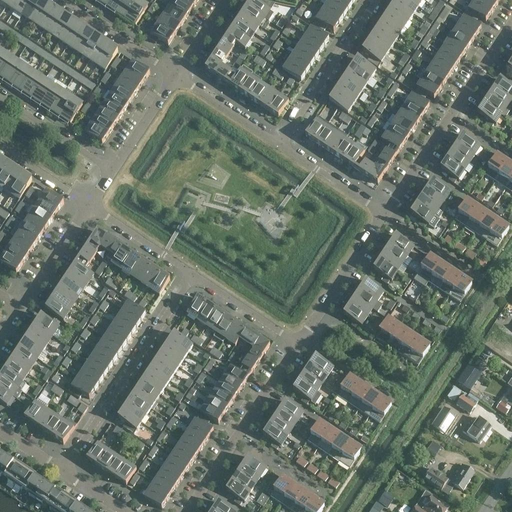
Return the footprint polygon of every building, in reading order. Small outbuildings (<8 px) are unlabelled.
[(15,11),(22,0),(11,0),(8,6),(15,11)] [(23,16),(33,0),(22,0),(15,11),(23,16)] [(30,21),(42,3),(36,0),(33,0),(23,16),(30,21)] [(117,13),(125,0),(112,0),(108,6),(111,8),(117,13)] [(127,19),(138,1),(136,0),(125,0),(117,13),(124,16),(124,17),(127,19)] [(192,12),(175,0),(169,9),(186,20),(187,19),(188,19),(187,19),(192,12)] [(197,4),(190,0),(175,0),(192,12),(192,11),(197,4)] [(271,12),(252,0),(253,0),(248,8),(247,7),(247,8),(248,8),(265,19),(270,12),(271,12)] [(348,12),(330,0),(325,7),(343,19),(344,19),(348,12)] [(353,5),(345,0),(330,0),(348,12),(349,12),(353,5)] [(419,8),(406,0),(397,0),(395,3),(396,3),(396,4),(396,3),(414,15),(419,8)] [(406,0),(419,8),(423,1),(421,0),(406,0)] [(496,8),(483,0),(476,0),(474,4),(491,15),(492,15),(491,15),(496,8)] [(500,1),(498,0),(483,0),(496,8),(500,1)] [(136,26),(148,8),(138,1),(127,19),(129,20),(130,20),(135,25),(135,26),(136,26)] [(38,26),(49,8),(42,3),(30,21),(38,26)] [(414,15),(396,3),(396,4),(396,3),(391,10),(391,11),(391,10),(409,22),(414,15)] [(491,15),(474,4),(466,16),(476,22),(479,18),(486,22),(491,15)] [(343,19),(325,7),(321,14),(339,26),(343,19)] [(45,31),(57,13),(49,8),(38,26),(45,31)] [(265,19),(248,8),(243,15),(242,15),(243,15),(243,16),(260,27),(265,19)] [(186,20),(169,9),(164,17),(181,28),(182,28),(181,28),(186,20)] [(409,22),(391,10),(391,11),(391,10),(386,17),(387,18),(387,17),(405,29),(409,22)] [(53,36),(65,18),(57,13),(45,31),(53,36)] [(339,26),(321,14),(313,26),(324,33),(327,29),(334,33),(339,26)] [(260,27),(243,16),(238,23),(237,22),(237,23),(238,23),(255,34),(260,27)] [(181,28),(164,17),(158,25),(175,36),(181,28)] [(405,29),(387,17),(387,18),(386,17),(381,24),(382,24),(382,25),(382,24),(400,36),(405,29)] [(60,41),(72,23),(65,18),(53,36),(60,41)] [(482,30),(475,25),(465,18),(460,26),(477,37),(477,36),(481,30),(482,30)] [(68,46),(80,28),(72,23),(60,41),(68,46)] [(255,34),(238,23),(233,30),(232,30),(233,30),(233,31),(250,42),(255,34)] [(400,36),(382,24),(382,25),(382,24),(377,31),(395,43),(400,36)] [(175,36),(158,25),(152,35),(153,36),(150,40),(156,44),(159,40),(169,46),(175,37),(176,37),(175,37),(175,36)] [(477,37),(460,26),(455,33),(472,44),(473,44),(472,43),(477,37)] [(75,51),(87,33),(80,28),(68,46),(75,51)] [(329,40),(322,35),(311,28),(306,36),(324,48),(325,48),(329,40)] [(250,42),(233,31),(228,38),(228,37),(227,38),(228,38),(236,44),(245,50),(244,49),(250,42)] [(395,43),(377,31),(372,38),(373,38),(391,50),(395,43)] [(83,56),(95,38),(87,33),(75,51),(83,56)] [(472,44),(455,33),(450,40),(467,51),(468,51),(468,50),(472,44)] [(324,48),(306,36),(302,43),(320,55),(319,55),(320,55),(324,48)] [(90,61),(102,43),(95,38),(83,56),(90,61)] [(226,60),(236,44),(228,38),(223,45),(222,45),(222,46),(217,53),(217,54),(226,60)] [(391,50),(373,38),(372,38),(367,45),(368,45),(386,57),(391,50)] [(467,51),(450,40),(446,47),(463,58),(463,57),(467,51)] [(98,66),(110,48),(102,43),(90,61),(98,66)] [(320,55),(302,43),(297,50),(315,61),(315,62),(320,55),(319,55),(320,55)] [(368,45),(363,53),(370,57),(367,62),(378,69),(386,57),(368,45)] [(463,58),(446,47),(441,54),(458,65),(459,65),(458,64),(463,58)] [(106,71),(117,54),(110,48),(98,66),(106,71)] [(315,61),(297,50),(292,57),(310,68),(310,69),(311,69),(315,62),(315,61)] [(221,67),(226,60),(217,54),(212,62),(212,61),(211,62),(212,62),(206,70),(214,76),(220,67),(221,67)] [(458,65),(441,54),(436,61),(453,72),(454,72),(454,71),(458,65)] [(5,79),(17,62),(7,56),(0,66),(0,76),(3,77),(2,77),(5,79)] [(242,64),(246,59),(241,56),(238,61),(242,64)] [(258,66),(262,61),(257,57),(253,63),(258,66)] [(310,68),(292,57),(288,64),(306,75),(305,76),(306,76),(310,69),(310,68)] [(376,72),(365,64),(359,60),(353,67),(354,67),(371,79),(376,72)] [(263,69),(266,64),(262,61),(258,66),(263,69)] [(453,72),(436,61),(432,67),(449,79),(449,78),(453,72)] [(14,86),(26,68),(17,62),(5,79),(8,81),(14,86)] [(151,74),(133,63),(127,72),(144,84),(144,83),(144,84),(145,83),(144,83),(150,74),(150,75),(151,74)] [(305,76),(306,75),(288,64),(283,71),(301,83),(306,76),(305,76)] [(236,78),(229,73),(221,67),(220,67),(214,76),(222,81),(222,82),(223,81),(230,86),(230,87),(236,78)] [(371,79),(354,67),(353,67),(348,74),(349,74),(367,86),(371,79)] [(449,79),(432,67),(427,74),(444,86),(445,86),(444,85),(449,79)] [(24,92),(36,75),(26,68),(14,86),(21,90),(24,92)] [(277,78),(281,73),(276,70),(272,75),(277,78)] [(240,93),(250,78),(240,71),(236,78),(230,87),(239,93),(240,93)] [(144,84),(127,72),(122,80),(139,91),(140,91),(139,91),(144,84)] [(282,82),(285,76),(281,73),(277,78),(282,82)] [(367,86),(349,74),(344,81),(362,93),(367,86)] [(444,86),(427,74),(422,81),(439,93),(440,93),(440,92),(444,86)] [(33,99),(45,81),(36,75),(24,92),(27,94),(33,99)] [(249,99),(259,84),(250,78),(240,93),(249,99),(249,100),(249,99)] [(291,88),(295,83),(290,79),(286,85),(291,88)] [(139,91),(122,80),(117,87),(134,99),(134,98),(134,99),(135,98),(134,98),(139,91)] [(511,87),(500,80),(500,81),(501,81),(495,90),(511,101),(511,100),(511,87)] [(43,104),(54,87),(45,81),(33,99),(40,102),(40,103),(43,104)] [(362,93),(344,81),(339,88),(357,100),(362,93)] [(439,93),(422,81),(415,93),(425,100),(428,96),(434,100),(439,93)] [(259,106),(269,90),(259,84),(249,99),(258,105),(258,106),(259,106)] [(52,111),(64,93),(54,87),(43,104),(46,106),(51,111),(52,111)] [(134,99),(117,87),(112,95),(129,106),(130,106),(129,106),(134,99)] [(339,88),(334,95),(335,95),(353,107),(357,100),(339,88)] [(268,112),(278,97),(269,90),(259,106),(268,112)] [(511,101),(495,90),(490,97),(489,97),(490,97),(507,109),(511,101)] [(61,117),(73,100),(64,93),(52,111),(52,112),(59,115),(61,117)] [(129,106),(112,95),(107,102),(124,113),(125,114),(125,113),(124,113),(129,106)] [(353,107),(335,95),(329,102),(330,102),(348,114),(353,107)] [(430,107),(423,103),(413,96),(408,104),(425,115),(430,108),(430,107)] [(278,119),(288,103),(278,97),(268,112),(278,119)] [(507,109),(490,97),(485,105),(502,116),(507,109)] [(70,124),(83,106),(73,100),(61,117),(64,119),(64,118),(70,124)] [(124,113),(107,102),(102,110),(119,121),(120,121),(119,121),(124,113)] [(425,115),(408,104),(403,111),(420,123),(420,122),(425,115)] [(502,116),(485,105),(478,114),(488,121),(485,125),(491,129),(494,125),(496,126),(496,125),(502,116)] [(334,116),(337,111),(333,108),(329,113),(334,116)] [(119,121),(102,110),(97,117),(114,128),(115,129),(115,128),(114,128),(119,121)] [(420,123),(403,111),(398,119),(415,130),(420,123)] [(343,123),(347,117),(342,114),(339,120),(343,123)] [(114,128),(97,117),(92,125),(109,136),(110,136),(109,136),(114,128)] [(348,126),(351,120),(347,117),(343,123),(348,126)] [(415,130),(398,119),(393,126),(410,138),(410,137),(415,130)] [(316,143),(326,128),(316,122),(317,121),(316,121),(306,137),(316,143)] [(109,136),(92,125),(86,134),(87,135),(85,139),(91,142),(93,139),(103,145),(109,136)] [(410,138),(393,126),(388,134),(405,145),(410,138)] [(362,135),(366,130),(361,127),(358,132),(362,135)] [(325,150),(335,135),(326,128),(316,143),(316,144),(325,150)] [(367,138),(370,133),(366,130),(362,135),(367,138)] [(405,145),(388,134),(383,141),(382,141),(390,147),(391,147),(400,153),(400,152),(400,153),(400,152),(405,145)] [(335,156),(345,141),(335,135),(325,150),(326,150),(335,156)] [(482,148),(463,136),(464,136),(458,146),(475,157),(481,148),(482,148)] [(344,162),(354,147),(345,141),(335,156),(334,156),(335,157),(335,156),(344,162)] [(475,157),(458,146),(453,153),(452,152),(452,153),(453,153),(470,164),(475,157)] [(360,160),(365,153),(364,153),(364,154),(354,147),(344,162),(344,163),(345,163),(354,169),(353,169),(354,169),(360,160)] [(395,160),(400,153),(391,147),(390,147),(380,163),(389,169),(389,168),(390,168),(389,168),(394,160),(395,161),(395,160)] [(470,164),(453,153),(448,161),(465,172),(470,164)] [(496,182),(507,165),(508,163),(507,164),(498,156),(496,158),(485,175),(485,176),(485,175),(496,182)] [(375,170),(367,165),(360,160),(354,169),(361,174),(362,174),(370,179),(375,170)] [(465,172),(448,161),(441,170),(451,176),(448,181),(454,185),(457,180),(459,182),(459,181),(465,172)] [(0,180),(9,167),(1,162),(0,164),(0,180)] [(384,176),(389,169),(380,163),(375,170),(370,179),(369,180),(370,180),(378,185),(384,176),(384,177),(384,176)] [(506,189),(511,180),(511,166),(508,163),(507,165),(496,182),(506,189)] [(0,187),(4,190),(16,172),(9,167),(0,180),(0,187)] [(12,195),(24,177),(16,172),(4,190),(12,195)] [(20,200),(32,183),(24,177),(12,195),(20,200)] [(452,193),(433,181),(434,181),(428,191),(445,202),(451,193),(452,193)] [(445,202),(428,191),(423,198),(422,197),(422,198),(423,198),(440,209),(445,202)] [(65,203),(47,192),(41,201),(58,213),(59,213),(58,212),(64,204),(65,203)] [(482,203),(485,199),(479,195),(476,199),(482,203)] [(440,209),(423,198),(418,206),(435,217),(440,209)] [(58,213),(41,201),(36,209),(53,220),(54,220),(53,220),(58,213)] [(466,227),(477,210),(478,208),(477,209),(468,201),(466,203),(455,220),(455,221),(466,227)] [(492,210),(495,206),(490,202),(487,206),(492,210)] [(435,217),(418,206),(411,215),(421,222),(418,226),(424,230),(427,225),(433,229),(439,220),(435,217)] [(476,234),(488,217),(489,215),(488,216),(478,208),(477,210),(466,227),(476,234)] [(53,220),(36,209),(31,216),(48,228),(49,228),(49,227),(48,227),(53,220)] [(503,217),(506,213),(500,209),(497,213),(503,217)] [(487,241),(498,224),(499,222),(498,223),(489,215),(488,217),(476,234),(487,241)] [(48,228),(31,216),(26,224),(43,235),(44,235),(43,235),(48,228)] [(497,249),(509,231),(499,222),(498,224),(487,241),(497,248),(497,249)] [(43,235),(26,224),(21,231),(38,243),(39,243),(39,242),(38,242),(43,235)] [(38,243),(21,231),(16,239),(33,250),(34,250),(33,250),(38,243)] [(100,247),(106,238),(98,233),(92,241),(92,242),(87,249),(96,255),(101,247),(100,247)] [(415,249),(396,237),(397,237),(390,246),(407,258),(414,248),(414,249),(415,249)] [(452,248),(455,243),(447,237),(444,242),(443,243),(452,248)] [(122,249),(114,244),(115,243),(114,243),(114,244),(106,238),(100,247),(101,247),(116,258),(122,249),(122,248),(122,249)] [(33,250),(16,239),(11,246),(28,258),(29,258),(29,257),(28,257),(33,250)] [(462,255),(466,250),(458,244),(454,249),(454,250),(463,255),(462,255)] [(28,258),(11,246),(6,254),(23,265),(24,265),(23,265),(28,258)] [(407,258),(390,246),(386,253),(385,253),(386,254),(403,265),(407,258)] [(85,271),(96,255),(87,249),(86,249),(86,250),(87,250),(81,257),(81,258),(76,265),(85,271)] [(122,270),(132,255),(131,255),(122,249),(116,258),(112,264),(122,270)] [(473,262),(476,257),(468,251),(465,256),(464,257),(473,262)] [(23,265),(6,254),(0,263),(1,264),(0,265),(0,268),(5,272),(7,268),(17,275),(23,265)] [(403,265),(386,254),(380,261),(397,273),(403,265)] [(131,277),(141,262),(141,261),(132,255),(122,270),(131,277)] [(429,283),(440,266),(441,264),(440,265),(430,257),(429,258),(418,276),(429,283)] [(484,269),(487,264),(479,258),(476,264),(475,263),(475,264),(484,269)] [(397,273),(380,261),(374,271),(384,277),(381,281),(387,285),(390,281),(392,282),(391,282),(397,273)] [(141,283),(151,268),(151,267),(150,268),(141,262),(131,277),(141,283)] [(439,290),(451,273),(452,271),(451,272),(441,264),(440,266),(429,283),(439,290)] [(94,276),(85,271),(76,265),(76,266),(71,273),(88,284),(94,276)] [(102,274),(106,269),(101,266),(98,271),(102,274)] [(150,289),(160,274),(151,268),(141,283),(150,289)] [(450,297),(461,280),(462,278),(461,279),(452,271),(451,273),(439,290),(450,297)] [(88,284),(71,273),(71,272),(71,273),(66,280),(83,291),(88,284)] [(160,296),(170,281),(160,274),(150,289),(160,296)] [(460,304),(472,287),(472,286),(462,278),(461,280),(450,297),(460,304)] [(110,288),(114,282),(109,279),(106,285),(110,288)] [(83,291),(66,280),(66,281),(61,288),(78,299),(83,291)] [(115,291),(118,285),(114,282),(110,288),(115,291)] [(384,294),(366,282),(367,282),(360,291),(377,303),(383,294),(384,294)] [(78,299),(61,288),(61,287),(61,288),(56,295),(73,306),(78,299)] [(377,303),(360,291),(356,298),(355,298),(356,299),(372,310),(377,303)] [(129,300),(133,295),(128,292),(125,297),(129,300)] [(73,306),(56,295),(56,296),(51,303),(68,314),(73,306)] [(134,303),(137,298),(133,295),(129,300),(134,303)] [(415,304),(418,299),(412,296),(409,300),(415,304)] [(197,321),(208,306),(198,299),(188,314),(197,321)] [(372,310),(356,299),(351,306),(367,318),(372,310)] [(143,310),(147,304),(142,301),(139,307),(143,310)] [(68,314),(51,303),(51,302),(51,303),(46,310),(63,322),(68,314)] [(146,315),(128,303),(123,311),(141,323),(146,315)] [(425,311),(428,306),(422,303),(420,307),(425,311)] [(207,327),(217,312),(208,306),(208,305),(208,306),(197,321),(207,327)] [(367,318),(351,306),(344,316),(354,322),(351,327),(357,330),(360,326),(362,328),(362,327),(361,327),(367,318)] [(407,315),(410,311),(404,307),(401,311),(407,315)] [(436,318),(439,313),(433,310),(430,314),(436,318)] [(141,323),(123,311),(119,318),(136,330),(137,330),(141,323)] [(216,333),(226,318),(217,312),(218,312),(217,312),(207,327),(216,333)] [(418,322),(421,318),(415,314),(412,318),(418,322)] [(58,327),(60,323),(54,320),(52,323),(42,317),(36,326),(53,338),(59,328),(58,327)] [(447,325),(450,321),(444,317),(441,321),(447,325)] [(136,330),(119,318),(114,325),(132,337),(136,330)] [(226,340),(236,325),(227,319),(227,318),(226,318),(216,333),(226,340)] [(387,346),(398,328),(399,327),(398,328),(389,319),(387,321),(376,339),(387,346)] [(428,329),(431,325),(425,321),(422,325),(428,329)] [(240,340),(246,331),(236,325),(237,325),(236,324),(236,325),(226,340),(236,346),(240,340)] [(132,337),(114,325),(109,332),(127,344),(128,344),(132,337)] [(53,338),(36,326),(35,326),(35,327),(31,334),(48,345),(53,338)] [(397,353),(409,335),(410,334),(409,335),(399,327),(398,328),(387,346),(397,353)] [(439,336),(442,332),(436,328),(433,333),(439,336)] [(186,338),(190,333),(185,330),(181,335),(186,338)] [(262,342),(254,336),(253,336),(246,331),(240,340),(255,350),(256,350),(262,342)] [(127,344),(109,332),(105,339),(122,351),(123,351),(127,344)] [(48,345),(31,334),(30,334),(26,341),(43,352),(48,345)] [(408,360),(419,342),(420,341),(420,340),(419,342),(410,334),(409,335),(397,353),(408,360)] [(193,347),(175,335),(170,342),(188,354),(193,347)] [(196,345),(199,339),(194,336),(191,342),(196,345)] [(122,351),(105,339),(100,346),(118,358),(122,351)] [(200,348),(204,342),(199,339),(196,345),(200,348)] [(43,352),(26,341),(25,341),(25,342),(21,349),(38,360),(43,352)] [(264,356),(270,347),(262,342),(262,341),(262,342),(256,350),(255,350),(250,358),(259,364),(264,356),(265,356),(264,356)] [(419,367),(430,350),(430,349),(420,341),(419,342),(408,360),(418,367),(419,367)] [(188,354),(170,342),(165,349),(166,349),(184,361),(188,354)] [(118,358),(100,346),(95,353),(113,365),(114,365),(118,358)] [(38,360),(21,349),(20,348),(20,349),(16,356),(33,367),(38,360)] [(184,361),(166,349),(165,349),(160,356),(161,356),(179,368),(184,361)] [(214,357),(218,352),(213,349),(210,354),(214,357)] [(219,360),(223,355),(218,352),(214,357),(219,360)] [(113,365),(95,353),(91,360),(108,372),(109,372),(113,365)] [(235,362),(238,357),(234,354),(230,359),(235,362)] [(33,367),(16,356),(15,356),(15,357),(11,364),(28,375),(33,367)] [(179,368),(161,356),(156,363),(174,375),(179,368)] [(334,369),(316,357),(316,358),(310,367),(327,378),(333,369),(334,370),(334,369)] [(254,372),(259,364),(259,365),(259,364),(250,358),(240,373),(240,374),(248,380),(253,372),(254,373),(254,372)] [(108,372),(91,360),(86,367),(104,379),(108,372)] [(28,375),(11,364),(10,363),(10,364),(6,371),(23,382),(28,375)] [(174,375),(156,363),(151,370),(152,370),(170,382),(174,375)] [(469,366),(458,382),(471,391),(482,374),(469,366)] [(104,379),(86,367),(81,374),(99,386),(100,386),(104,379)] [(327,378),(310,367),(305,374),(322,386),(327,378)] [(248,380),(240,374),(240,373),(232,368),(226,376),(243,387),(248,380),(249,380),(248,380)] [(170,382),(152,370),(151,370),(146,377),(147,377),(165,389),(170,382)] [(23,382),(6,371),(5,371),(5,372),(1,379),(18,390),(23,382)] [(99,386),(81,374),(77,381),(95,393),(94,393),(95,393),(99,386)] [(322,386),(305,374),(300,382),(317,393),(322,386)] [(243,387),(226,376),(221,383),(238,395),(243,388),(244,387),(243,387)] [(165,389),(147,377),(142,384),(160,396),(165,389)] [(348,404),(360,386),(361,385),(361,384),(360,386),(350,377),(349,379),(337,397),(338,397),(348,404)] [(18,390),(1,379),(0,378),(0,379),(1,379),(0,379),(0,388),(13,397),(18,390)] [(95,393),(77,381),(69,392),(80,400),(83,395),(90,400),(94,393),(95,393)] [(317,393),(300,382),(294,391),(304,398),(301,402),(307,406),(310,402),(312,403),(311,402),(317,393)] [(238,395),(221,383),(216,391),(233,402),(238,395),(239,395),(238,395)] [(160,396),(142,384),(137,391),(138,391),(156,403),(160,396)] [(359,411),(370,393),(371,392),(371,391),(370,393),(361,385),(360,386),(348,404),(359,411)] [(56,395),(59,390),(55,387),(51,392),(56,395)] [(13,397),(0,388),(0,402),(7,407),(13,397)] [(461,393),(455,388),(448,398),(454,403),(461,393)] [(60,398),(64,393),(59,390),(56,395),(60,398)] [(156,403),(138,391),(132,398),(133,398),(151,410),(156,403)] [(233,402),(216,391),(211,398),(228,410),(233,403),(234,402),(233,402)] [(369,418),(381,400),(382,398),(381,400),(371,392),(370,393),(359,411),(369,418)] [(511,392),(506,401),(504,399),(497,410),(506,416),(510,409),(504,405),(505,403),(511,407),(511,392)] [(456,406),(470,415),(476,407),(476,406),(480,400),(472,395),(468,401),(462,397),(456,406)] [(72,406),(75,400),(71,397),(67,403),(72,406)] [(151,410),(133,398),(128,405),(146,417),(151,410)] [(228,410),(211,398),(207,406),(223,417),(228,410),(229,410),(228,410)] [(380,425),(392,408),(392,407),(382,398),(381,400),(369,418),(379,425),(380,425)] [(76,409),(80,404),(75,400),(72,406),(76,409)] [(304,414),(286,402),(286,403),(280,412),(297,423),(303,414),(304,415),(304,414)] [(35,426),(45,411),(35,404),(25,419),(35,426)] [(83,416),(88,409),(82,405),(78,412),(83,416)] [(146,417),(128,405),(123,412),(124,412),(142,424),(146,417)] [(223,417),(207,406),(201,414),(219,425),(218,425),(223,418),(224,418),(224,417),(223,417)] [(446,435),(457,418),(444,409),(433,427),(446,435)] [(45,432),(55,417),(45,411),(35,426),(45,432)] [(142,424),(124,412),(119,419),(126,424),(123,428),(134,436),(142,424)] [(297,423),(280,412),(275,419),(275,420),(292,431),(297,423)] [(213,432),(207,428),(210,423),(200,416),(191,428),(208,440),(213,432)] [(334,424),(337,420),(332,416),(329,421),(334,424)] [(54,438),(64,423),(55,417),(45,432),(44,433),(45,433),(45,432),(54,438)] [(480,445),(492,428),(479,419),(473,429),(468,425),(462,432),(480,445)] [(292,431),(275,420),(270,427),(287,438),(292,431)] [(318,449),(330,431),(331,430),(330,431),(320,422),(319,424),(307,442),(308,442),(318,449)] [(64,445),(74,430),(64,423),(54,438),(54,439),(64,445),(63,445),(64,445)] [(345,431),(348,427),(342,423),(339,428),(345,431)] [(287,438),(270,427),(264,436),(274,443),(280,447),(282,448),(281,447),(287,438)] [(118,436),(121,431),(117,428),(113,433),(118,436)] [(208,440),(191,428),(187,435),(204,447),(208,440),(209,440),(208,440)] [(329,456),(340,438),(341,437),(341,436),(340,438),(331,430),(330,431),(318,449),(329,456)] [(355,438),(358,434),(353,430),(350,435),(355,438)] [(122,439),(126,434),(121,431),(118,436),(122,439)] [(204,447),(187,435),(182,442),(199,454),(204,447)] [(339,463),(351,445),(352,444),(352,443),(351,445),(341,437),(340,438),(329,456),(339,463)] [(366,446),(369,441),(363,438),(361,442),(366,446)] [(137,449),(140,444),(136,441),(132,446),(137,449)] [(199,454),(182,442),(177,449),(194,461),(199,454)] [(277,451),(280,447),(274,443),(271,447),(277,451)] [(141,452),(145,447),(140,444),(137,449),(141,452)] [(350,470),(362,453),(362,452),(352,444),(351,445),(339,463),(349,470),(350,470)] [(97,467),(107,452),(97,445),(87,461),(88,461),(97,467)] [(438,453),(429,448),(426,453),(435,458),(438,453)] [(194,461),(177,449),(173,456),(190,468),(194,461),(195,461),(194,461)] [(107,473),(117,458),(107,452),(97,467),(106,473),(106,474),(107,473)] [(5,478),(14,465),(15,463),(9,459),(9,458),(5,456),(0,463),(0,477),(1,476),(5,478)] [(190,468),(173,456),(168,463),(185,475),(190,468)] [(116,480),(126,465),(117,458),(107,473),(116,479),(116,480)] [(267,470),(249,458),(249,459),(243,468),(260,479),(266,470),(267,470)] [(305,469),(308,464),(300,459),(296,464),(305,470),(305,469)] [(15,487),(26,470),(22,467),(22,468),(15,463),(14,465),(5,478),(9,481),(8,482),(9,483),(15,487)] [(185,475),(168,463),(164,470),(181,482),(185,475),(186,475),(185,475)] [(126,486),(136,471),(126,465),(116,480),(126,487),(127,486),(126,486)] [(463,492),(475,474),(474,474),(461,465),(457,472),(455,471),(453,473),(455,474),(450,482),(448,481),(445,486),(452,490),(455,486),(463,492)] [(315,476),(318,471),(310,466),(307,471),(306,471),(315,477),(315,476)] [(260,479),(243,468),(238,475),(238,474),(238,475),(255,486),(260,479)] [(26,492),(35,479),(36,477),(30,473),(30,472),(26,470),(15,487),(21,491),(22,490),(26,492)] [(181,482),(164,470),(159,477),(176,489),(180,482),(181,482),(180,482),(181,482)] [(448,481),(431,470),(424,481),(442,492),(445,486),(448,481)] [(326,483),(329,478),(321,473),(317,478),(326,484),(326,483)] [(255,486),(238,475),(233,483),(250,494),(255,486)] [(36,501),(47,484),(43,481),(43,482),(36,477),(35,479),(26,492),(30,495),(29,496),(30,497),(36,501)] [(176,489),(159,477),(154,484),(171,496),(176,489)] [(281,504),(293,487),(294,485),(293,486),(283,478),(282,480),(270,497),(271,498),(281,504)] [(336,491),(340,485),(332,480),(328,485),(327,485),(336,491)] [(250,494),(233,483),(227,492),(237,499),(243,502),(245,504),(245,503),(244,503),(250,494)] [(47,506),(56,493),(57,491),(51,487),(51,486),(47,484),(36,501),(42,505),(43,504),(47,506)] [(171,496),(154,484),(150,491),(167,503),(171,496),(172,496),(171,496)] [(292,511),(303,494),(304,492),(303,493),(294,485),(293,487),(281,504),(292,511)] [(448,496),(452,490),(445,486),(442,492),(448,496)] [(52,511),(58,511),(68,497),(64,495),(64,496),(57,491),(56,493),(47,506),(51,509),(50,510),(51,511),(52,511)] [(167,503),(150,491),(145,499),(162,510),(166,503),(167,503)] [(292,511),(306,511),(314,501),(315,499),(314,500),(304,492),(303,494),(292,511)] [(390,505),(385,501),(389,496),(385,493),(382,497),(379,502),(388,508),(390,505)] [(73,511),(77,507),(78,505),(72,501),(72,500),(68,497),(58,511),(73,511)] [(447,511),(449,509),(432,498),(424,511),(423,511),(416,508),(413,511),(447,511)] [(240,507),(243,502),(237,499),(234,503),(240,507)] [(322,511),(325,508),(324,508),(325,508),(315,499),(314,501),(306,511),(322,511)] [(232,511),(219,503),(219,504),(213,511),(232,511)]
